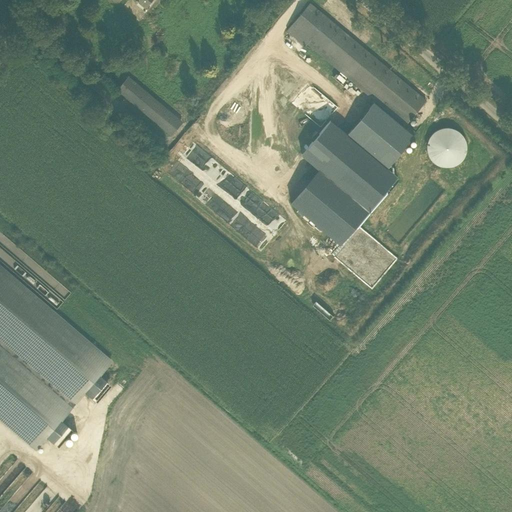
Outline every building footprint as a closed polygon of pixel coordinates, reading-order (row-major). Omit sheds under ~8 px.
[(307,43),(405,126),(426,101),(309,3),(287,30),(305,45),(307,43)] [(318,131),(339,107),(271,49),(254,70),(309,118),(306,121),(318,131)] [(249,74),(227,100),(245,116),(271,87),(259,76),(256,80),(249,74)] [(180,122),(134,84),(127,78),(117,90),(170,134),(180,122)] [(373,102),(346,134),(385,167),(412,135),(373,102)] [(232,140),(278,176),(292,158),(226,105),(212,123),(216,126),(208,136),(225,149),(232,140)] [(463,164),(461,130),(429,131),(431,165),(463,164)] [(166,173),(338,319),(365,288),(192,142),(166,173)] [(0,419),(34,449),(111,360),(0,264),(0,419)] [(54,291),(47,296),(55,307),(62,302),(54,291)] [(48,436),(58,445),(74,428),(64,419),(48,436)] [(0,511),(12,511),(17,498),(19,499),(16,494),(15,495),(0,504),(0,499),(3,490),(0,483),(0,511)] [(38,496),(40,499),(46,504),(55,494),(46,487),(38,496)]
